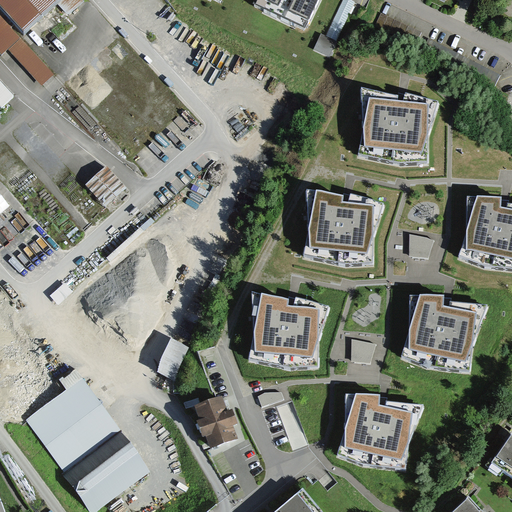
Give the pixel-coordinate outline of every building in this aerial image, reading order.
[(0,0),(0,9),(26,38),(68,0),(0,0)] [(319,0),(257,0),(255,6),(305,30),(319,0)] [(355,3),(348,0),(342,0),(326,36),(337,41),(355,3)] [(422,33),(381,15),(375,30),(416,48),(422,33)] [(502,76),(429,40),(421,55),(494,91),(502,76)] [(0,78),(0,106),(3,109),(17,96),(0,78)] [(361,91),(363,131),(359,157),(401,167),(428,165),(428,138),(437,105),(403,95),(400,95),(399,100),(361,91)] [(307,195),(309,235),(305,261),(347,271),(374,269),(374,241),(383,208),(348,199),(345,198),(345,203),(307,195)] [(511,272),(511,207),(506,207),(507,202),(505,202),(468,200),(466,235),(458,261),(484,271),(511,272)] [(435,242),(410,238),(411,259),(429,261),(435,242)] [(52,295),(60,304),(75,292),(67,282),(52,295)] [(256,292),(258,332),(254,358),(296,368),(323,366),(323,339),(332,306),(294,296),(293,301),(256,292)] [(470,374),(474,348),(487,310),(449,307),(450,302),(448,302),(411,300),(409,334),(402,361),(427,370),(470,374)] [(159,369),(179,375),(190,340),(170,334),(159,369)] [(377,346),(352,341),(352,364),(370,364),(377,346)] [(92,511),(148,471),(84,383),(28,424),(92,511)] [(262,402),(285,400),(284,391),(262,393),(262,402)] [(408,469),(412,443),(426,405),(388,403),(388,397),(385,397),(349,396),(348,430),(340,457),(365,466),(408,469)] [(233,438),(218,397),(194,406),(209,447),(233,438)] [(294,451),(310,445),(295,401),(278,407),(294,451)] [(511,439),(493,468),(511,480),(511,439)] [(319,511),(299,488),(271,511),(319,511)] [(479,511),(467,499),(452,511),(479,511)]
